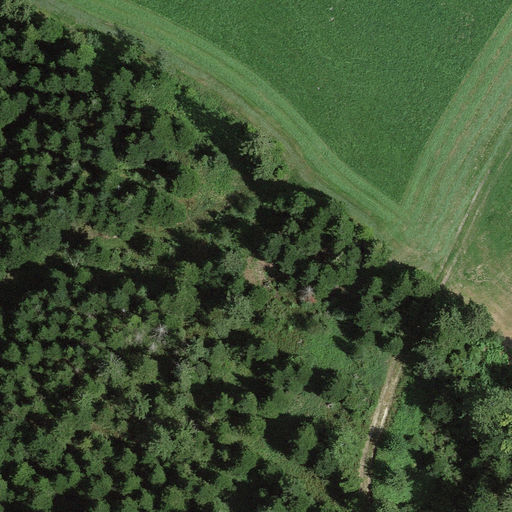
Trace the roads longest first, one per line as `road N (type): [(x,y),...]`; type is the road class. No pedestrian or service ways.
road 1 (track): [(0,290),(53,260),(159,236),(270,186),(319,178),(460,242)]
road 2 (track): [(366,511),(372,438),(400,358),(511,138)]
road 3 (track): [(319,178),(192,44),(9,0)]
